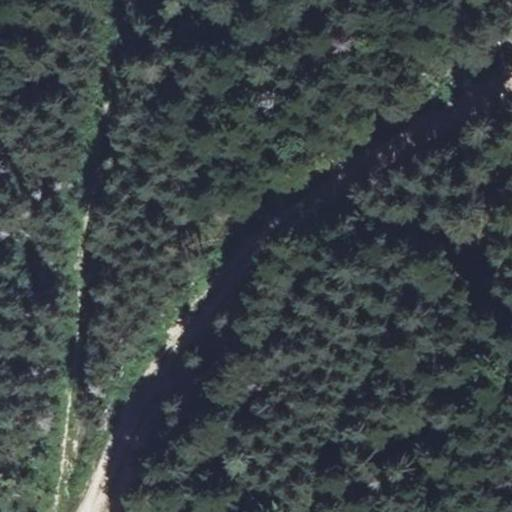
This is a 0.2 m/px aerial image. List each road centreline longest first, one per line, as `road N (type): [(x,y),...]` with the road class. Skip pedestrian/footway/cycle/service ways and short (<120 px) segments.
road 1 (track): [(87,511),(139,395),(238,264),(319,194),(511,74)]
road 2 (track): [(58,511),(96,181),(137,0)]
